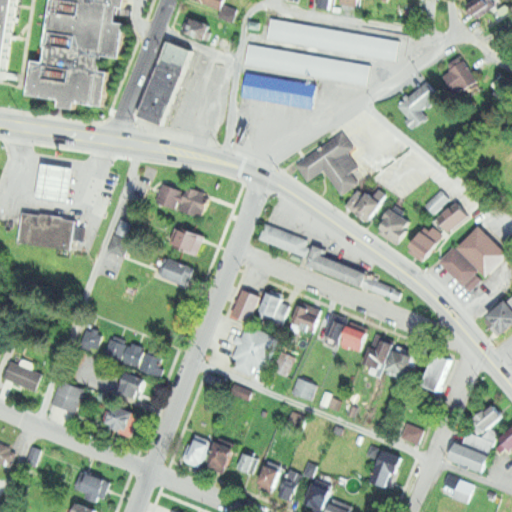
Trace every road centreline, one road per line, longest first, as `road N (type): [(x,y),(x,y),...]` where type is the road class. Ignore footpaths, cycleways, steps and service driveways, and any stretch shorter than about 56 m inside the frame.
road 1 (secondary): [(511,387),(419,287),(281,188),(208,160),(0,124)]
road 2 (residential): [(133,511),(262,179)]
road 3 (residential): [(249,511),(0,411)]
road 4 (residential): [(476,346),(234,251)]
road 5 (residential): [(262,179),(269,163),(462,32)]
road 6 (residential): [(411,511),(476,346)]
road 7 (residential): [(111,142),(166,0)]
